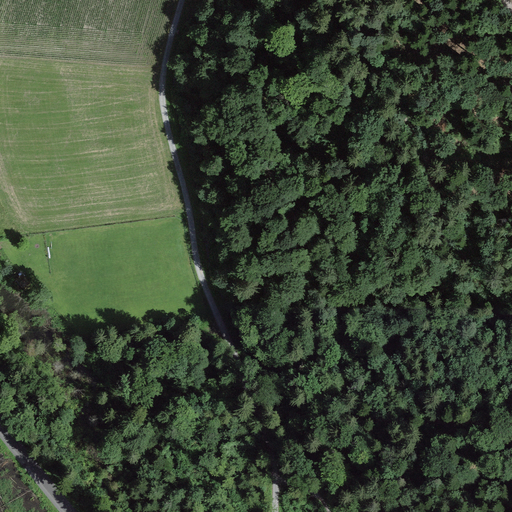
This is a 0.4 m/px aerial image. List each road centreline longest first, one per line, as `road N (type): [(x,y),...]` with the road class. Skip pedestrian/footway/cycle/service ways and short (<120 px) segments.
road 1 (track): [(181,0),(161,94),(197,265),(249,380),(277,483),(276,511)]
road 2 (unclassified): [(0,417),(76,511)]
